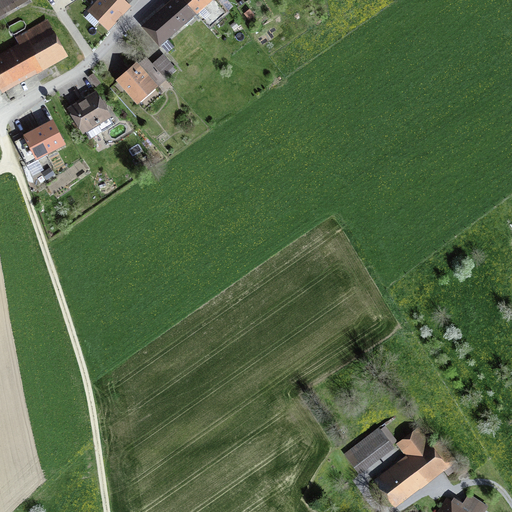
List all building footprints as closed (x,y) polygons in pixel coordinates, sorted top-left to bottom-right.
[(0,0),(0,13),(23,0),(0,0)] [(100,0),(91,10),(109,26),(127,6),(120,0),(100,0)] [(173,46),(165,37),(194,12),(183,0),(173,0),(145,25),(163,47),(161,48),(165,53),(173,46)] [(215,0),(183,0),(194,12),(208,27),(226,12),(221,6),(222,5),(219,1),(217,2),(215,0)] [(33,43),(0,61),(0,80),(2,85),(62,52),(46,22),(25,34),(28,41),(31,39),(33,43)] [(152,64),(162,75),(173,66),(163,55),(152,64)] [(110,88),(136,117),(162,94),(155,87),(165,78),(162,75),(152,64),(147,57),(137,66),(136,65),(110,88)] [(94,75),(90,78),(96,86),(100,83),(94,75)] [(95,94),(83,101),(81,98),(69,105),(89,140),(114,125),(95,94)] [(52,122),(15,141),(27,164),(38,159),(37,156),(62,143),(52,122)] [(50,179),(44,171),(32,179),(36,186),(43,181),(44,183),(50,179)] [(397,444),(395,446),(398,448),(402,445),(412,458),(399,468),(397,466),(381,478),(397,498),(441,464),(448,474),(459,465),(439,440),(435,442),(431,437),(428,440),(424,436),(423,437),(410,420),(393,432),(400,441),(397,444)] [(395,446),(397,444),(383,425),(347,452),(357,464),(386,442),(391,448),(395,446)] [(480,511),(486,506),(469,495),(460,507),(447,499),(438,511),(480,511)]
